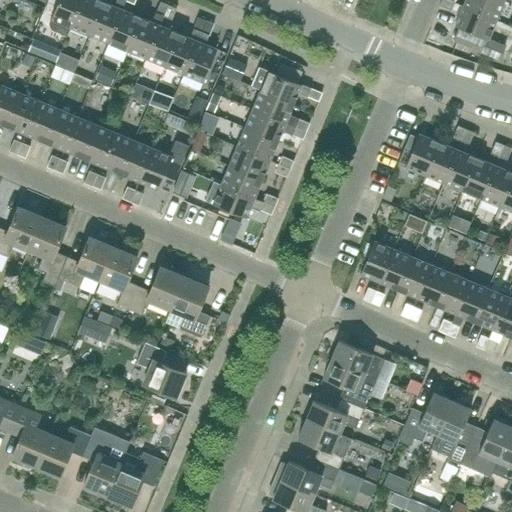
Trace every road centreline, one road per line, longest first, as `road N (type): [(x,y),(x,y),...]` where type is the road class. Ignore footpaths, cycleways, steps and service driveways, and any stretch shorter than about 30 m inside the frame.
road 1 (residential): [(308,295),(0,167)]
road 2 (residential): [(308,295),(403,63)]
road 3 (residential): [(219,511),(308,295)]
road 4 (residential): [(511,386),(308,295)]
road 5 (residential): [(403,63),(266,0)]
